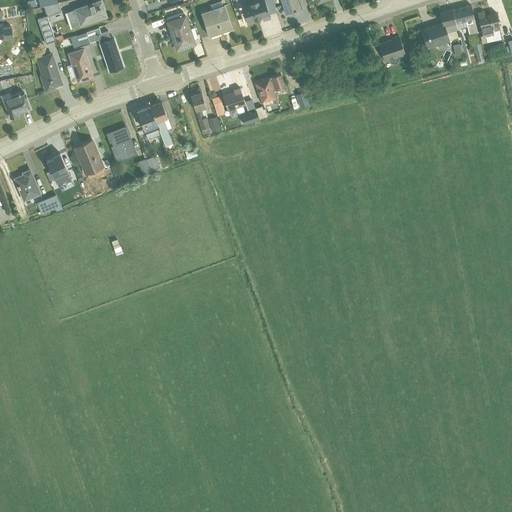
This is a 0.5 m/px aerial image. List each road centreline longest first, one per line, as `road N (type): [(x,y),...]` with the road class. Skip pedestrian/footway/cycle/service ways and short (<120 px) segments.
road 1 (tertiary): [(158,84),(400,5)]
road 2 (tertiary): [(0,151),(158,84)]
